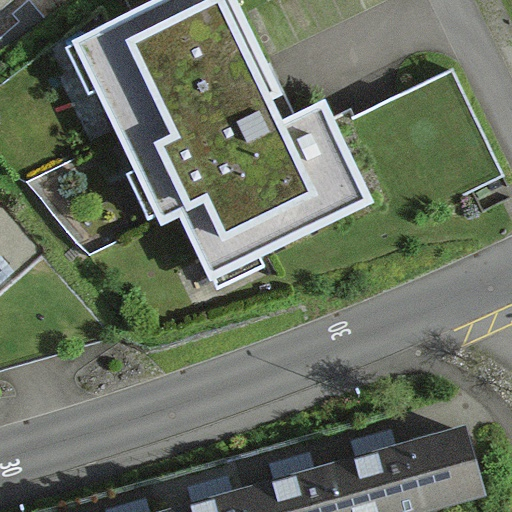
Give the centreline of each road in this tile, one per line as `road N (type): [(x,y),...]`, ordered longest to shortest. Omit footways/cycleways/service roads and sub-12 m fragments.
road 1 (tertiary): [(511,270),(207,393),(0,454)]
road 2 (residential): [(511,123),(454,0)]
